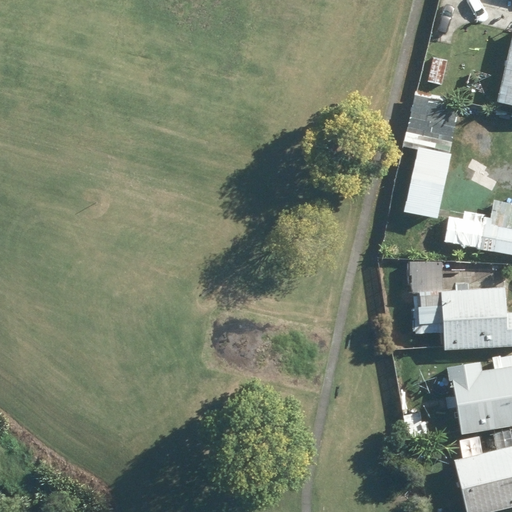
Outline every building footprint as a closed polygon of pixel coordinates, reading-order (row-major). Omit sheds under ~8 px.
[(219,0),(186,0),(185,6),(218,12),(219,0)] [(262,29),(225,21),(220,43),(257,51),(262,29)] [(511,110),(511,32),(508,31),(493,106),(511,110)] [(118,55),(55,44),(52,58),(44,56),(38,91),(109,104),(118,55)] [(191,119),(211,123),(209,130),(238,137),(239,130),(256,61),(207,49),(191,119)] [(165,55),(140,51),(134,88),(160,92),(165,55)] [(433,218),(444,158),(415,152),(403,212),(433,218)] [(511,257),(511,212),(498,210),(491,254),(511,257)] [(499,290),(436,293),(438,352),(511,348),(511,316),(500,317),(499,290)] [(511,368),(477,375),(476,365),(442,370),(445,387),(447,387),(456,438),(511,428),(511,368)] [(496,511),(511,508),(511,447),(449,463),(461,511),(496,511)]
